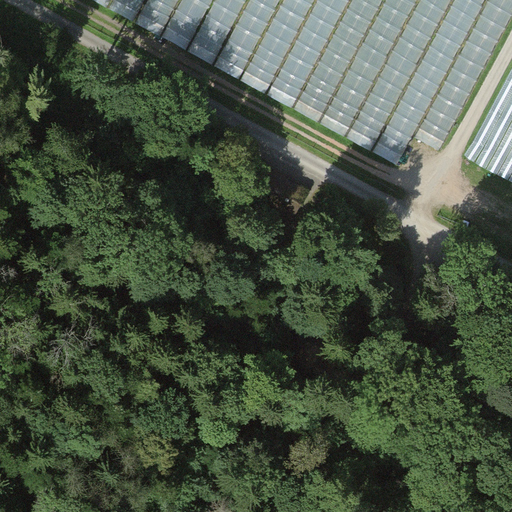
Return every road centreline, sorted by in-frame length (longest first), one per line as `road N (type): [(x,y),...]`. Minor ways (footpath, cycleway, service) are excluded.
road 1 (track): [(426,228),(5,0)]
road 2 (track): [(316,511),(426,228)]
road 3 (track): [(426,228),(448,162),(511,50)]
